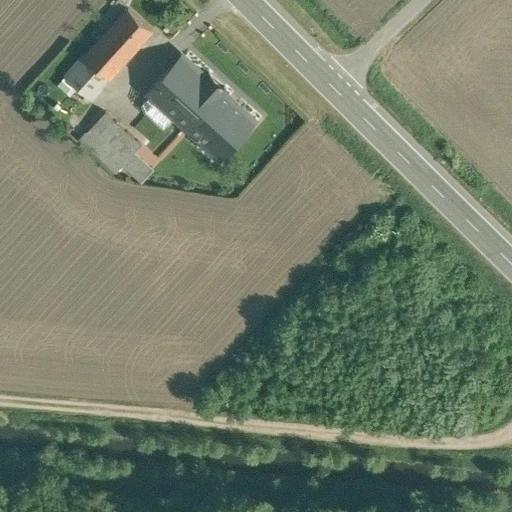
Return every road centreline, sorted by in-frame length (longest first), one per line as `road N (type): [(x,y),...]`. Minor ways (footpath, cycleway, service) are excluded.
road 1 (track): [(511,436),(479,447),(0,412)]
road 2 (secondary): [(511,263),(330,85)]
road 3 (unclassified): [(330,85),(423,0)]
road 4 (secondary): [(330,85),(245,0)]
